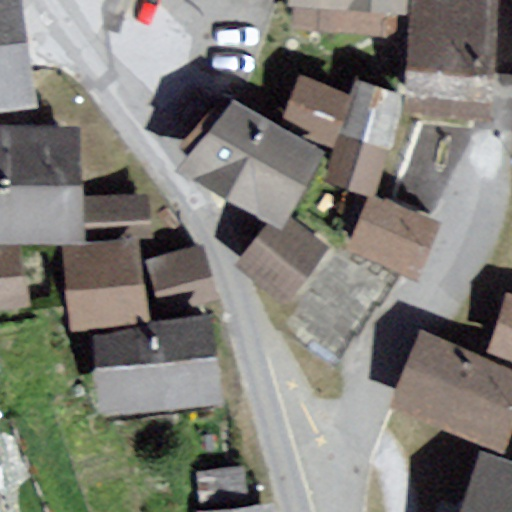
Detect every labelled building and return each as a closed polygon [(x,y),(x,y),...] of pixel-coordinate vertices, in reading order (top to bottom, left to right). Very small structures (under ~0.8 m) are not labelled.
[(19,0),(0,0),(0,108),(33,104),(19,0)] [(403,0),(293,0),(293,2),(402,13),(403,0)] [(501,0),(413,0),(409,81),(496,86),(501,0)] [(342,130),(354,92),(301,74),(285,124),(314,134),(311,141),(336,149),(342,130)] [(404,97),(357,83),(354,92),(342,130),(389,144),(404,97)] [(324,157),(235,101),(192,167),(272,217),(281,223),(287,215),(324,157)] [(77,127),(0,127),(0,241),(77,241),(77,227),(77,195),(77,127)] [(374,192),(389,144),(342,130),(336,149),(326,183),(367,196),(372,198),(374,192)] [(437,216),(374,192),(372,198),(367,196),(347,249),(399,269),(414,275),(437,216)] [(77,195),(77,227),(152,226),(151,195),(77,195)] [(329,250),(287,215),(281,223),(272,217),(234,264),(285,305),(329,250)] [(139,240),(63,248),(71,327),(147,319),(139,240)] [(287,328),(337,356),(351,331),(357,333),(372,302),(379,306),(399,269),(347,249),(335,242),(329,250),(285,305),(295,312),(287,328)] [(23,246),(0,248),(0,305),(30,302),(23,246)] [(198,246),(148,263),(165,313),(214,297),(198,246)] [(511,297),(506,295),(489,353),(511,359),(511,297)] [(94,333),(103,411),(220,398),(211,320),(94,333)] [(511,431),(511,368),(428,335),(400,406),(424,415),(506,447),(511,431)] [(511,511),(511,466),(481,456),(461,511),(511,511)] [(213,511),(249,507),(244,466),(194,472),(198,511),(213,511)]
